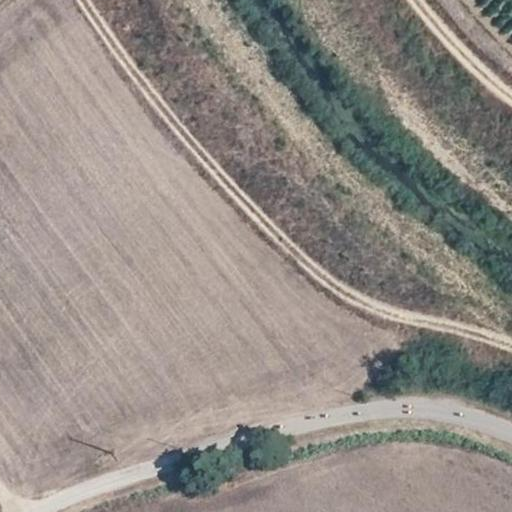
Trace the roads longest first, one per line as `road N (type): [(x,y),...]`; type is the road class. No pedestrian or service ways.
road 1 (unclassified): [(511,436),(413,407),(310,423),(127,475),(38,511)]
road 2 (track): [(198,0),(315,160),(511,331)]
road 3 (track): [(500,468),(435,449),(322,463),(160,511)]
road 4 (track): [(320,0),(415,102),(511,189)]
